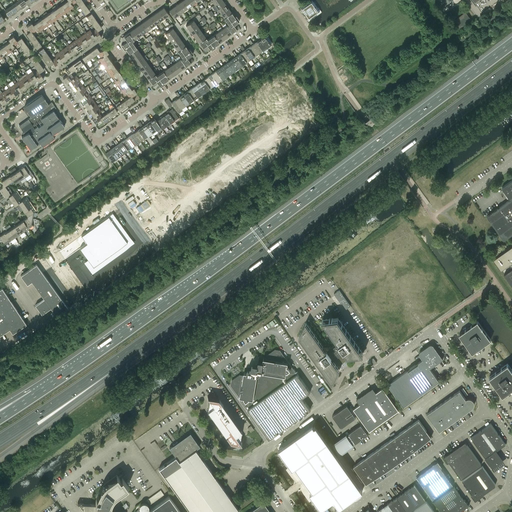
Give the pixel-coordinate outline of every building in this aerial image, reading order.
[(18,0),(14,4),(18,9),(20,8),(21,9),(23,8),(18,0)] [(62,0),(61,1),(61,2),(63,3),(64,2),(69,10),(70,9),(74,7),(72,4),(72,5),(68,0),(66,0),(66,1),(64,0),(62,0)] [(222,0),(220,0),(214,4),(218,9),(225,4),(222,0)] [(182,1),(178,4),(183,11),(187,8),(182,1)] [(309,18),(308,19),(309,20),(320,12),(312,1),(301,9),(301,10),(302,9),(309,18)] [(61,4),(59,6),(65,13),(68,10),(70,14),(72,12),(70,9),(69,10),(64,2),(63,3),(61,2),(61,4)] [(90,11),(84,3),(80,7),(85,14),(90,11)] [(14,4),(9,7),(14,14),(17,12),(16,11),(18,9),(14,4)] [(178,4),(173,7),(179,14),(183,11),(178,4)] [(225,4),(218,9),(221,13),(228,8),(225,4)] [(52,8),(53,9),(54,9),(55,9),(60,16),(61,16),(65,13),(59,6),(57,7),(56,7),(55,5),(52,8)] [(9,7),(5,10),(9,16),(11,14),(12,15),(14,14),(9,7)] [(164,7),(159,10),(164,18),(169,15),(164,7)] [(173,7),(169,10),(174,18),(179,14),(173,7)] [(228,8),(221,13),(224,18),(231,13),(228,8)] [(52,10),(50,12),(56,19),(59,17),(62,20),(63,19),(61,16),(60,16),(55,9),(54,9),(53,9),(52,10)] [(159,10),(155,14),(160,21),(164,18),(159,10)] [(43,14),(44,15),(46,15),(51,23),(52,22),(56,19),(50,12),(48,13),(47,13),(46,12),(43,14)] [(453,21),(455,23),(459,29),(471,20),(465,12),(453,21)] [(86,16),(92,24),(97,20),(91,13),(86,16)] [(231,13),(224,18),(229,24),(227,25),(232,33),(239,28),(236,23),(239,20),(236,16),(234,17),(231,13)] [(155,14),(150,17),(155,24),(160,21),(155,14)] [(44,17),(42,18),(47,26),(50,23),(53,26),(54,25),(52,22),(51,23),(46,15),(44,15),(44,17)] [(150,17),(146,20),(151,27),(155,24),(150,17)] [(39,20),(38,19),(38,21),(37,21),(42,29),(43,28),(47,26),(42,18),(39,20)] [(102,28),(97,20),(92,24),(95,29),(96,29),(99,34),(101,32),(99,30),(102,28)] [(146,20),(141,23),(147,30),(151,27),(146,20)] [(186,25),(189,30),(196,25),(193,20),(186,25)] [(37,22),(35,21),(35,23),(33,24),(37,30),(36,30),(38,32),(42,29),(44,32),(45,31),(43,28),(42,29),(37,21),(37,22)] [(25,28),(27,30),(29,28),(32,33),(36,30),(37,30),(33,24),(31,22),(26,26),(25,28)] [(141,23),(137,26),(142,34),(147,30),(141,23)] [(196,25),(189,30),(192,34),(200,29),(196,25)] [(232,33),(227,25),(222,29),(228,36),(232,33)] [(137,26),(132,29),(138,37),(142,34),(137,26)] [(32,33),(29,28),(27,30),(29,32),(26,34),(31,41),(36,38),(32,33)] [(165,33),(168,38),(176,32),(172,28),(165,33)] [(91,40),(85,33),(86,32),(84,29),(82,30),(85,33),(81,36),(86,44),(88,42),(90,42),(90,41),(91,40)] [(99,34),(96,29),(95,29),(91,32),(95,37),(96,40),(102,35),(102,34),(101,32),(99,34)] [(132,29),(128,33),(133,40),(138,37),(132,29)] [(200,29),(192,34),(195,39),(203,33),(200,29)] [(228,36),(222,29),(218,32),(223,39),(228,36)] [(90,30),(86,32),(85,33),(91,40),(90,41),(90,42),(91,44),(94,42),(93,40),(93,39),(95,37),(91,32),(90,30)] [(176,32),(168,38),(171,42),(179,37),(176,32)] [(223,39),(218,32),(213,35),(219,42),(223,39)] [(126,49),(129,53),(136,48),(132,41),(133,40),(128,33),(121,38),(124,42),(121,45),(124,50),(126,49)] [(203,33),(195,39),(198,43),(206,38),(203,33)] [(8,39),(10,41),(14,46),(18,43),(15,38),(17,37),(15,35),(14,35),(8,39)] [(207,40),(206,38),(198,43),(204,50),(208,47),(211,50),(216,47),(215,45),(219,42),(213,35),(207,40)] [(77,39),(75,36),(74,36),(74,37),(76,40),(72,42),(78,50),(80,48),(81,49),(82,47),(77,39)] [(81,36),(77,39),(82,47),(81,49),(82,50),(85,48),(84,47),(84,45),(86,44),(81,36)] [(266,47),(260,39),(261,38),(260,36),(258,37),(259,40),(256,42),(262,50),(266,47),(266,48),(266,47)] [(264,36),(261,38),(260,39),(266,47),(270,44),(270,45),(264,36)] [(18,39),(17,37),(15,38),(18,43),(22,48),(26,45),(21,37),(18,39)] [(179,37),(171,42),(175,47),(182,41),(179,37)] [(36,38),(31,41),(37,49),(41,45),(36,38)] [(3,43),(3,44),(5,44),(6,44),(11,51),(12,51),(16,48),(14,46),(10,41),(8,42),(6,42),(5,41),(3,43)] [(182,41),(175,47),(178,51),(185,46),(182,41)] [(68,46),(68,45),(66,42),(65,43),(67,46),(63,49),(69,56),(71,55),(72,55),(73,53),(68,46)] [(72,42),(68,45),(68,46),(73,53),(72,55),(73,56),(76,54),(75,53),(75,51),(78,50),(72,42)] [(258,53),(252,45),(253,44),(251,42),(250,43),(251,46),(248,48),(248,47),(254,56),(258,53)] [(256,42),(253,44),(252,45),(258,53),(262,50),(256,42)] [(3,46),(1,47),(7,55),(10,52),(12,55),(14,54),(12,51),(11,51),(6,44),(5,44),(3,44),(3,46)] [(32,52),(26,45),(22,48),(27,56),(32,52)] [(103,46),(101,48),(102,50),(100,51),(98,53),(100,57),(101,57),(106,54),(108,52),(104,47),(103,46)] [(188,50),(185,46),(178,51),(182,57),(181,59),(186,66),(193,61),(190,56),(193,54),(190,49),(188,50)] [(38,51),(43,58),(48,55),(43,47),(38,51)] [(97,47),(89,52),(92,57),(98,53),(100,51),(102,50),(101,48),(98,50),(97,47)] [(248,48),(245,50),(244,51),(250,59),(254,56),(248,47),(248,48)] [(64,59),(59,52),(60,51),(58,48),(56,49),(58,52),(54,55),(56,57),(60,62),(62,61),(64,61),(64,59)] [(136,48),(129,53),(132,57),(139,52),(136,48)] [(250,59),(244,51),(245,50),(243,48),(242,49),(243,51),(240,53),(246,62),(246,61),(250,59)] [(69,56),(63,49),(60,51),(59,52),(64,59),(64,61),(64,62),(67,60),(66,59),(67,58),(69,56)] [(85,62),(92,57),(89,52),(82,58),(85,62)] [(139,52),(132,57),(135,62),(143,56),(139,52)] [(242,65),(236,56),(237,56),(235,53),(233,55),(235,57),(232,59),(238,68),(238,67),(242,65)] [(240,54),(237,56),(236,56),(242,65),(242,64),(246,62),(240,53),(240,54)] [(28,58),(34,65),(39,62),(33,54),(28,58)] [(101,57),(100,57),(98,59),(101,63),(98,65),(99,66),(102,64),(102,63),(109,58),(109,56),(107,56),(106,54),(101,57)] [(48,55),(43,58),(49,66),(51,64),(53,66),(55,65),(52,60),(48,55)] [(102,63),(102,64),(105,68),(112,62),(111,60),(111,59),(112,58),(110,55),(109,56),(109,58),(102,63)] [(143,56),(135,62),(138,66),(146,61),(143,56)] [(56,57),(52,60),(55,65),(53,66),(55,68),(56,69),(62,64),(60,62),(56,57)] [(80,59),(72,64),(75,69),(83,64),(80,59)] [(186,66),(181,59),(176,62),(181,69),(186,66)] [(234,71),(228,62),(229,62),(227,59),(225,61),(227,63),(224,65),(230,73),(234,70),(234,71)] [(232,59),(229,62),(228,62),(234,71),(234,70),(238,67),(238,68),(232,59)] [(146,61),(138,66),(142,71),(149,65),(146,61)] [(44,69),(39,62),(34,65),(37,70),(38,70),(41,75),(43,74),(41,71),(44,69)] [(112,62),(105,68),(107,71),(104,74),(105,75),(108,73),(108,72),(115,67),(115,65),(114,64),(112,62)] [(176,62),(172,65),(177,72),(181,69),(176,62)] [(67,72),(64,74),(65,76),(70,73),(75,69),(72,64),(65,70),(67,72)] [(108,72),(108,73),(111,77),(119,71),(117,69),(117,68),(119,67),(117,64),(115,65),(115,67),(108,72)] [(149,65),(142,71),(145,75),(152,70),(149,65)] [(172,65),(167,68),(173,75),(177,72),(172,65)] [(226,76),(220,68),(221,67),(219,65),(217,66),(219,69),(216,71),(222,79),(225,76),(226,76)] [(224,65),(221,67),(220,68),(226,76),(229,73),(230,74),(230,73),(224,65),(223,65),(224,65)] [(173,75),(167,68),(163,71),(168,79),(173,75)] [(38,70),(37,70),(33,73),(37,79),(38,81),(44,77),(44,76),(43,74),(41,75),(38,70)] [(152,70),(145,75),(148,79),(155,74),(152,70)] [(33,82),(27,74),(28,74),(26,71),(24,72),(25,73),(22,76),(28,85),(30,84),(32,84),(32,82),(33,82)] [(32,71),(28,74),(27,74),(33,82),(35,82),(35,80),(37,79),(33,73),(32,71)] [(119,71),(111,77),(114,80),(111,82),(112,84),(115,82),(114,81),(122,76),(121,75),(122,74),(120,73),(119,71)] [(164,82),(168,79),(163,71),(156,76),(155,74),(148,79),(153,86),(158,83),(160,87),(165,83),(164,82)] [(218,82),(212,74),(213,73),(211,71),(209,72),(211,75),(208,77),(208,76),(207,76),(214,85),(217,82),(218,82)] [(216,71),(213,73),(212,74),(218,82),(221,79),(222,79),(216,71),(215,71),(216,71)] [(65,76),(64,74),(62,76),(62,77),(66,83),(68,81),(73,77),(70,73),(65,76)] [(114,81),(115,82),(117,85),(125,80),(123,78),(124,76),(125,76),(123,73),(122,74),(121,75),(122,76),(114,81)] [(68,81),(69,83),(69,84),(71,85),(79,80),(79,81),(82,78),(81,77),(78,79),(75,75),(73,77),(68,81)] [(28,85),(22,76),(18,78),(19,80),(19,81),(24,88),(23,88),(23,90),(24,91),(27,89),(26,88),(26,87),(28,85)] [(207,77),(205,79),(204,80),(209,88),(210,88),(209,88),(213,85),(214,85),(207,76),(207,77)] [(24,88),(19,81),(19,80),(18,78),(17,77),(16,78),(18,81),(14,84),(20,91),(22,90),(23,90),(23,88),(24,88)] [(209,88),(204,80),(205,79),(203,77),(201,78),(203,80),(200,82),(199,82),(205,91),(206,91),(205,90),(209,88)] [(79,80),(71,85),(71,86),(71,87),(73,88),(74,90),(82,84),(79,81),(79,80)] [(125,80),(117,85),(120,89),(117,91),(118,93),(121,91),(121,90),(128,85),(128,84),(128,82),(126,82),(125,80)] [(128,85),(121,90),(121,91),(124,94),(126,93),(131,89),(130,87),(130,85),(131,84),(129,82),(128,82),(128,84),(128,85)] [(201,94),(195,85),(196,85),(195,82),(193,84),(195,86),(192,88),(191,88),(197,97),(197,96),(201,94)] [(199,83),(196,85),(195,85),(201,94),(202,94),(201,93),(205,91),(199,82),(199,83)] [(9,87),(5,90),(11,98),(13,96),(14,96),(15,95),(15,94),(10,87),(11,86),(8,83),(7,84),(9,87)] [(14,84),(11,86),(10,87),(15,94),(15,95),(14,96),(15,98),(18,96),(17,94),(18,93),(20,91),(14,84)] [(82,84),(74,90),(76,92),(75,93),(77,94),(85,89),(89,87),(87,86),(84,88),(82,84)] [(133,87),(131,89),(126,93),(129,97),(134,94),(135,96),(137,94),(137,93),(133,87)] [(193,100),(187,91),(188,91),(187,88),(185,90),(186,92),(183,94),(189,102),(193,99),(193,100)] [(191,88),(188,91),(187,91),(193,100),(193,99),(197,96),(197,97),(191,88)] [(85,89),(77,94),(75,93),(74,94),(76,97),(77,96),(79,96),(81,98),(88,93),(85,89)] [(5,90),(2,93),(1,93),(6,101),(6,103),(6,104),(9,102),(8,101),(9,99),(11,98),(5,90)] [(88,93),(81,98),(82,101),(82,102),(84,102),(84,103),(91,98),(92,98),(95,96),(94,95),(91,97),(88,93)] [(24,107),(31,117),(29,118),(30,119),(35,127),(37,125),(37,126),(46,119),(45,118),(48,115),(47,114),(53,110),(51,107),(54,105),(51,102),(48,104),(41,94),(24,107)] [(129,97),(124,101),(127,105),(135,100),(133,97),(135,96),(134,94),(129,97)] [(185,105),(179,97),(180,96),(179,94),(177,95),(178,98),(175,100),(175,99),(175,100),(181,108),(185,105)] [(189,102),(183,94),(180,96),(179,97),(185,105),(189,102),(189,103),(189,102)] [(84,102),(82,102),(81,103),(83,106),(84,105),(85,105),(87,107),(94,102),(92,98),(91,98),(84,103),(84,102)] [(181,108),(175,100),(171,103),(171,102),(169,100),(168,101),(169,103),(170,104),(171,103),(172,105),(179,113),(183,110),(181,108)] [(120,111),(127,105),(124,101),(120,103),(119,101),(115,104),(120,111)] [(94,102),(87,107),(88,109),(88,111),(90,111),(90,112),(98,106),(98,107),(101,105),(100,103),(97,106),(94,102)] [(90,111),(88,111),(87,112),(89,115),(90,114),(92,114),(93,116),(99,112),(101,111),(98,107),(98,106),(90,112),(90,111)] [(110,118),(118,112),(113,106),(109,109),(110,110),(107,113),(110,118)] [(172,109),(168,112),(174,121),(178,118),(172,109)] [(35,127),(30,119),(29,118),(19,125),(24,133),(25,132),(26,134),(21,137),(30,149),(40,142),(42,146),(54,137),(52,134),(64,126),(59,119),(60,118),(59,117),(58,118),(53,110),(47,114),(48,115),(45,118),(46,119),(37,126),(37,125),(35,127)] [(99,112),(93,116),(91,117),(95,123),(96,123),(98,122),(97,120),(102,117),(102,116),(99,112)] [(168,112),(164,115),(170,124),(174,121),(168,112)] [(107,113),(102,116),(102,117),(97,120),(98,122),(101,120),(103,123),(110,118),(107,113)] [(164,115),(160,117),(166,126),(170,124),(164,115)] [(156,120),(160,127),(162,129),(166,126),(160,117),(156,120)] [(154,119),(151,121),(150,121),(156,130),(156,129),(160,127),(156,120),(154,118),(154,119)] [(146,124),(152,133),(152,132),(156,129),(156,130),(150,121),(149,122),(146,124)] [(146,124),(143,126),(142,127),(148,135),(152,132),(152,133),(146,124)] [(138,130),(144,138),(148,135),(148,136),(148,135),(142,127),(141,128),(138,130)] [(138,130),(135,132),(134,133),(140,141),(144,138),(138,130)] [(130,135),(136,144),(139,141),(140,141),(134,133),(133,134),(130,136),(130,135)] [(130,136),(127,138),(126,139),(132,147),(135,144),(136,144),(130,135),(129,136),(130,136)] [(122,141),(128,150),(128,149),(131,147),(132,147),(126,139),(125,139),(122,141)] [(122,142),(119,144),(118,144),(124,153),(124,152),(127,150),(128,150),(122,141),(121,141),(122,142)] [(114,147),(113,147),(120,156),(120,155),(123,153),(124,153),(118,144),(117,145),(114,147)] [(113,147),(110,150),(116,159),(115,158),(119,156),(120,156),(113,147)] [(115,159),(116,159),(110,150),(109,151),(106,153),(105,153),(112,162),(112,161),(115,158),(115,159)] [(31,173),(29,170),(26,165),(19,169),(25,178),(31,173)] [(14,167),(12,169),(20,181),(25,178),(19,169),(17,171),(14,167)] [(12,174),(10,175),(13,180),(16,184),(20,181),(12,169),(10,170),(12,174)] [(3,184),(2,185),(5,186),(13,180),(10,175),(1,181),(3,184)] [(487,216),(503,240),(504,240),(511,233),(511,179),(501,187),(510,199),(487,216)] [(5,186),(2,185),(2,187),(0,188),(0,189),(6,198),(8,196),(11,194),(10,194),(5,186)] [(17,190),(10,194),(11,194),(8,196),(10,198),(6,200),(8,203),(20,195),(17,190)] [(20,195),(8,203),(9,205),(13,203),(14,205),(18,203),(18,202),(23,199),(20,195)] [(23,199),(18,202),(18,203),(20,205),(16,207),(18,209),(30,201),(26,196),(23,199)] [(30,201),(18,209),(19,211),(23,209),(24,211),(33,206),(30,201)] [(33,206),(24,211),(27,216),(32,217),(33,212),(36,210),(33,206)] [(86,243),(80,248),(93,267),(127,242),(108,216),(81,235),(86,243)] [(27,217),(23,220),(28,229),(33,225),(31,223),(32,218),(27,217)] [(18,218),(16,220),(24,232),(28,229),(23,220),(20,222),(18,218)] [(16,225),(14,226),(19,235),(24,232),(16,220),(14,221),(16,225)] [(9,224),(7,226),(15,238),(19,235),(14,226),(11,228),(9,224)] [(7,231),(5,232),(10,241),(15,238),(7,226),(5,227),(7,231)] [(6,244),(10,241),(5,232),(0,235),(0,236),(0,235),(0,240),(4,241),(6,244)] [(409,233),(386,250),(393,260),(397,257),(436,311),(451,300),(413,246),(417,243),(409,233)] [(511,245),(493,259),(501,270),(509,264),(511,268),(504,274),(511,285),(511,245)] [(382,254),(361,269),(368,278),(372,275),(410,329),(423,320),(384,266),(388,263),(382,254)] [(57,316),(68,308),(36,264),(20,275),(27,284),(31,281),(44,298),(35,305),(42,314),(50,308),(57,316)] [(356,273),(338,287),(387,354),(399,346),(356,286),(362,282),(356,273)] [(0,334),(9,329),(12,333),(26,324),(2,288),(0,288),(0,334)] [(334,293),(341,304),(342,303),(346,309),(350,306),(339,290),(334,293)] [(339,343),(333,348),(343,361),(345,360),(342,356),(342,355),(342,354),(345,352),(347,355),(363,353),(338,317),(322,319),(339,343)] [(472,353),(490,339),(477,321),(459,334),(472,353)] [(343,361),(333,348),(327,352),(305,322),(298,336),(332,384),(339,370),(333,361),(337,358),(340,363),(343,361)] [(429,344),(420,351),(419,352),(419,353),(419,354),(419,355),(422,359),(387,384),(403,407),(439,381),(430,368),(433,365),(438,362),(443,359),(433,345),(432,344),(431,344),(430,344),(429,344)] [(266,358),(264,358),(263,358),(263,361),(258,360),(258,364),(257,363),(251,367),(251,369),(247,368),(247,372),(244,372),(243,375),(239,374),(231,380),(230,385),(240,398),(240,399),(267,437),(276,431),(277,433),(310,409),(302,397),(310,392),(293,369),(280,350),(275,349),(267,355),(266,358)] [(511,369),(507,363),(489,376),(502,395),(511,387),(511,369)] [(364,393),(384,420),(398,410),(382,388),(376,392),(372,387),(372,388),(370,389),(369,389),(366,391),(366,392),(365,393),(364,393)] [(431,410),(426,413),(432,422),(439,431),(444,428),(448,424),(453,421),(458,418),(462,414),(467,411),(472,408),(473,406),(474,405),(474,403),(473,401),(472,399),(471,398),(469,398),(467,398),(465,399),(465,398),(459,390),(454,393),(450,397),(445,400),(440,403),(436,407),(431,410)] [(384,420),(364,393),(364,394),(362,395),(358,397),(359,397),(357,399),(356,399),(360,404),(353,409),(369,431),(384,420)] [(229,441),(241,443),(239,441),(241,430),(224,405),(223,406),(218,399),(219,399),(207,397),(209,399),(207,410),(229,441)] [(332,415),(341,428),(355,417),(347,405),(332,415)] [(414,423),(420,431),(425,428),(418,419),(414,423)] [(415,435),(420,431),(414,423),(409,426),(415,435)] [(495,471),(494,469),(498,466),(499,465),(500,463),(501,460),(500,458),(500,456),(496,451),(498,449),(502,446),(502,447),(504,445),(505,444),(490,423),(471,437),(495,471)] [(313,424),(278,448),(292,468),(295,466),(313,490),(310,492),(321,508),(334,499),(339,507),(362,490),(316,425),(314,426),(313,424)] [(355,442),(355,443),(368,434),(361,424),(348,433),(349,434),(355,442)] [(411,438),(415,435),(409,426),(404,429),(411,438)] [(431,437),(425,428),(420,431),(426,440),(431,437)] [(406,441),(411,438),(404,429),(400,433),(406,441)] [(426,440),(420,431),(415,435),(422,444),(426,440)] [(169,447),(175,456),(158,468),(189,511),(235,511),(238,510),(195,449),(199,446),(190,432),(177,441),(173,444),(173,445),(169,447)] [(401,445),(406,441),(400,433),(395,436),(401,445)] [(347,435),(346,434),(333,444),(340,454),(353,444),(353,443),(355,442),(349,434),(347,435)] [(417,448),(422,444),(415,435),(411,438),(417,448)] [(397,448),(401,445),(395,436),(390,439),(397,448)] [(417,448),(411,438),(406,441),(413,451),(417,448)] [(392,451),(397,448),(390,439),(386,442),(392,451)] [(413,451),(406,441),(401,445),(408,454),(413,451)] [(387,454),(392,451),(386,442),(381,446),(387,454)] [(464,442),(460,446),(460,445),(443,457),(448,462),(449,462),(460,478),(461,479),(462,478),(480,465),(481,464),(480,463),(467,444),(465,442),(464,442)] [(408,454),(401,445),(397,448),(404,458),(408,454)] [(383,458),(387,454),(381,446),(377,449),(383,458)] [(399,461),(404,458),(397,448),(392,451),(399,461)] [(378,461),(383,458),(377,449),(372,452),(378,461)] [(399,461),(392,451),(387,454),(394,464),(399,461)] [(367,456),(373,464),(378,461),(372,452),(367,456)] [(394,464),(387,454),(383,458),(390,468),(394,464)] [(369,468),(373,464),(367,456),(363,459),(369,468)] [(385,471),(390,468),(383,458),(378,461),(385,471)] [(358,462),(364,471),(369,468),(363,459),(358,462)] [(385,471),(378,461),(373,464),(380,474),(385,471)] [(432,499),(452,485),(453,484),(452,483),(452,484),(440,468),(441,467),(437,461),(429,467),(429,468),(419,475),(416,477),(418,479),(432,498),(431,498),(432,499)] [(359,474),(364,471),(358,462),(353,466),(359,474)] [(373,464),(369,468),(376,477),(380,474),(373,464)] [(463,480),(462,480),(462,481),(463,481),(472,494),(471,495),(475,501),(483,494),(493,487),(494,486),(495,485),(495,484),(495,483),(494,482),(494,483),(483,467),(482,466),(481,466),(481,467),(463,480)] [(376,477),(369,468),(364,471),(371,480),(376,477)] [(371,480),(364,471),(359,474),(366,483),(371,480)] [(180,511),(168,495),(145,511),(111,511),(111,509),(111,507),(110,506),(110,505),(111,502),(111,501),(112,499),(113,497),(114,496),(115,495),(117,494),(128,486),(122,478),(120,479),(117,475),(107,481),(106,482),(104,484),(103,485),(102,486),(101,488),(100,489),(99,491),(98,492),(97,494),(97,495),(96,497),(96,499),(95,500),(95,503),(95,504),(83,503),(83,505),(83,506),(83,508),(83,509),(84,510),(84,511),(180,511)] [(405,490),(416,506),(425,500),(414,484),(405,490)] [(454,486),(453,487),(433,501),(434,501),(441,511),(457,511),(460,510),(460,511),(469,505),(464,499),(463,500),(454,487),(454,486)] [(149,502),(164,494),(161,490),(147,498),(149,502)] [(407,511),(416,506),(405,490),(396,497),(407,511)] [(407,511),(396,497),(388,503),(393,511),(407,511)] [(434,511),(426,501),(411,511),(369,511),(368,509),(364,511),(434,511)] [(270,511),(263,502),(248,511),(270,511)] [(393,511),(388,503),(377,511),(393,511)]
